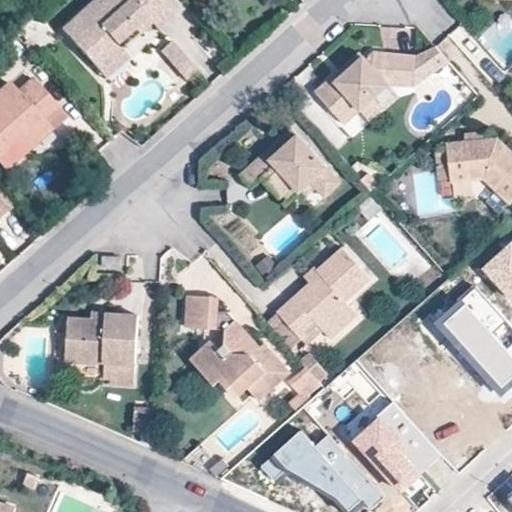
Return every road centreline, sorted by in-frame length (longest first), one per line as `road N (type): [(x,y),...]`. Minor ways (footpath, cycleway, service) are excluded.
road 1 (residential): [(0,306),(343,0)]
road 2 (tertiary): [(0,409),(195,494)]
